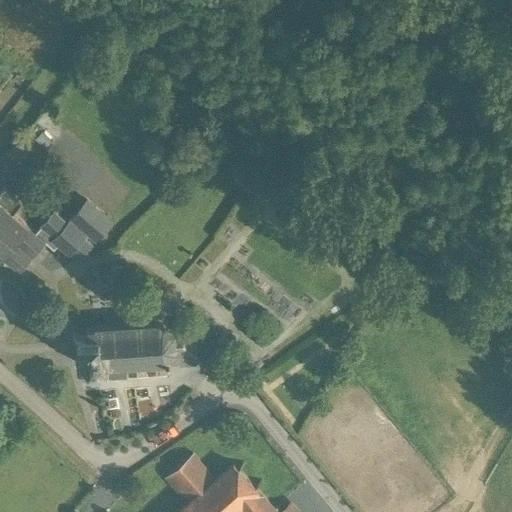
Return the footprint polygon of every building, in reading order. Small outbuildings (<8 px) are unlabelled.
[(45,149),(25,132),(8,151),(28,168),(45,149)] [(4,187),(0,191),(0,256),(1,257),(28,226),(14,214),(23,203),(4,187)] [(87,199),(69,219),(87,234),(84,237),(92,244),(113,222),(87,199)] [(87,234),(69,219),(67,221),(54,209),(41,224),(42,226),(36,233),(45,241),(54,249),(57,245),(68,255),(71,252),(79,259),(92,244),(84,237),(87,234)] [(28,226),(1,257),(19,272),(45,241),(36,233),(28,226)] [(163,323),(95,328),(95,330),(87,331),(84,334),(85,337),(78,337),(74,334),(73,336),(76,338),(77,359),(74,363),(76,364),(79,361),(97,360),(97,367),(165,363),(169,363),(169,364),(178,364),(178,366),(196,365),(194,327),(169,328),(163,323)] [(192,453),(166,477),(188,502),(212,481),(215,478),(192,453)] [(246,511),(277,511),(233,462),(215,478),(212,481),(188,502),(176,511),(238,511),(243,508),(246,511)]
